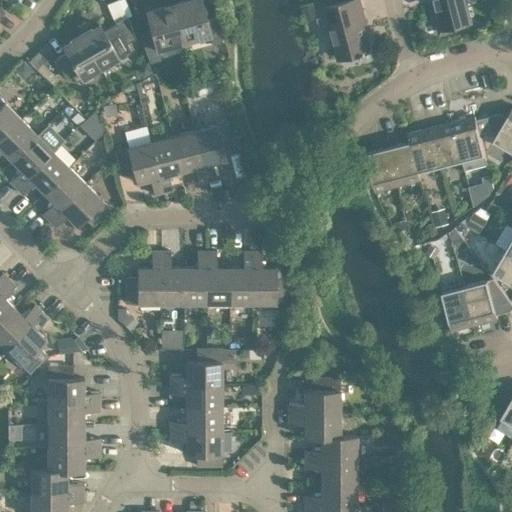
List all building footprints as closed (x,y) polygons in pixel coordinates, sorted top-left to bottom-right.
[(120,0),(108,5),(116,23),(118,22),(127,17),(120,0)] [(210,34),(213,45),(225,41),(218,15),(207,19),(201,0),(182,0),(173,3),(184,42),(210,34)] [(347,0),(326,6),(340,58),(361,52),(361,54),(366,53),(365,51),(370,50),(360,12),(364,11),(361,0),(347,0)] [(466,0),(435,0),(440,16),(436,17),(439,31),(443,33),(453,30),(452,26),(472,21),(466,0)] [(146,10),(152,30),(140,33),(143,44),(150,62),(161,59),(158,49),(184,42),(173,3),(146,10)] [(316,4),(305,7),(308,19),(319,16),(316,4)] [(104,31),(99,23),(81,33),(100,67),(131,50),(127,43),(135,38),(128,17),(127,17),(118,22),(116,23),(104,31)] [(63,44),(67,51),(55,58),(66,77),(72,74),(76,81),(100,67),(81,33),(63,44)] [(47,44),(38,52),(29,61),(38,70),(43,64),(48,60),(54,56),(47,44)] [(24,59),(14,69),(24,79),(34,69),(24,59)] [(141,64),(139,71),(143,77),(154,71),(148,60),(141,64)] [(52,71),(46,77),(53,84),(59,78),(52,71)] [(0,96),(0,138),(21,118),(0,96)] [(511,107),(507,117),(501,113),(488,116),(491,130),(500,127),(494,139),(511,149),(511,107)] [(95,110),(79,124),(89,134),(101,124),(95,110)] [(475,115),(453,121),(463,159),(465,170),(488,164),(480,133),(491,130),(488,116),(476,119),(475,115)] [(0,151),(2,150),(12,159),(37,134),(21,118),(0,138),(0,151)] [(217,177),(213,162),(226,158),(224,148),(235,145),(229,120),(194,129),(207,180),(217,177)] [(463,159),(453,121),(431,126),(440,165),(463,159)] [(408,132),(410,140),(411,140),(418,171),(419,170),(440,165),(431,126),(408,132)] [(194,166),(198,182),(207,180),(194,129),(172,135),(181,170),(194,166)] [(21,169),(10,180),(16,187),(53,150),(37,134),(12,159),(21,169)] [(172,189),(168,173),(181,170),(172,135),(150,141),(163,191),(172,189)] [(421,179),(419,170),(418,171),(411,140),(410,140),(389,146),(398,184),(421,179)] [(116,150),(122,174),(134,171),(137,181),(150,178),(154,193),(163,191),(150,141),(116,150)] [(366,152),(376,190),(398,184),(389,146),(366,152)] [(23,193),(34,182),(44,191),(69,166),(53,150),(16,187),(23,193)] [(53,201),(42,212),(49,219),(85,182),(69,166),(44,191),(53,201)] [(491,173),(483,176),(484,181),(488,195),(489,194),(495,186),(491,173)] [(55,226),(67,214),(77,224),(84,217),(93,225),(111,207),(85,182),(49,219),(55,226)] [(492,201),(487,210),(492,212),(491,213),(497,216),(502,207),(492,201)] [(447,208),(433,212),(438,227),(451,224),(447,208)] [(474,211),(467,224),(480,232),(488,218),(474,211)] [(406,218),(395,221),(398,233),(409,231),(406,218)] [(433,222),(425,223),(429,235),(436,233),(433,222)] [(456,227),(450,232),(454,243),(466,240),(456,227)] [(432,244),(427,252),(435,257),(440,249),(432,244)] [(494,269),(511,279),(511,252),(506,249),(494,269)] [(152,250),(152,266),(138,266),(137,277),(125,277),(126,302),(161,302),(161,250),(152,250)] [(171,266),(171,250),(161,250),(161,302),(184,302),(184,266),(171,266)] [(197,250),(197,266),(184,266),(184,302),(207,302),(207,250),(197,250)] [(216,266),(216,250),(207,250),(207,302),(229,302),(229,266),(216,266)] [(243,250),(243,266),(229,266),(229,302),(252,302),(252,250),(243,250)] [(288,277),(276,277),(276,266),(262,266),(262,250),(252,250),(252,302),(288,302),(288,277)] [(0,287),(9,278),(2,271),(0,273),(0,287)] [(0,287),(0,319),(14,306),(13,305),(4,296),(16,285),(9,278),(0,287)] [(498,317),(488,279),(465,285),(475,323),(498,317)] [(443,291),(452,329),(475,323),(465,285),(443,291)] [(34,304),(23,315),(14,306),(0,319),(0,342),(4,347),(41,310),(34,304)] [(118,305),(118,317),(128,327),(137,318),(130,311),(125,315),(125,305),(118,305)] [(29,372),(47,354),(39,346),(46,338),(36,328),(48,317),(41,310),(4,347),(29,372)] [(71,335),(57,337),(59,353),(89,349),(78,335),(74,338),(71,335)] [(196,348),(196,349),(196,360),(186,360),(186,374),(170,374),(170,383),(222,384),(222,348),(196,348)] [(73,365),(48,365),(48,401),(100,401),(100,391),(84,391),(84,377),(73,377),(73,365)] [(304,402),(288,403),(288,412),(340,412),(340,377),(314,376),(315,388),(304,388),(304,402)] [(170,393),(186,393),(186,406),(222,406),(222,384),(170,383),(170,393)] [(241,393),(261,393),(261,385),(241,385),(241,393)] [(511,398),(502,416),(511,421),(511,398)] [(84,410),(100,410),(100,401),(48,401),(48,423),(84,423),(84,410)] [(186,420),(170,420),(170,429),(222,429),(222,406),(186,406),(186,420)] [(304,435),(321,435),(340,435),(340,434),(340,412),(288,412),(288,422),(304,422),(304,435)] [(100,437),(84,437),(84,423),(48,423),(48,446),(100,446),(100,437)] [(170,439),(186,438),(186,452),(196,452),(197,464),(222,465),(222,429),(170,429),(170,439)] [(356,434),(340,434),(340,435),(321,435),(321,448),(304,448),(304,458),(356,458),(356,434)] [(492,457),(500,443),(489,437),(481,451),(492,457)] [(84,470),(84,456),(100,456),(100,446),(48,446),(48,468),(48,469),(67,469),(67,470),(84,470)] [(304,467),(321,467),(321,481),(356,480),(356,458),(304,458),(304,467)] [(67,482),(67,470),(67,469),(48,469),(48,468),(31,468),(31,492),(83,492),(83,482),(67,482)] [(321,494),(304,494),(304,503),(356,503),(356,480),(321,481),(321,494)] [(67,511),(67,501),(83,501),(83,492),(31,492),(31,511),(67,511)] [(356,511),(356,503),(304,503),(304,511),(356,511)] [(396,511),(396,503),(383,504),(382,511),(396,511)]
